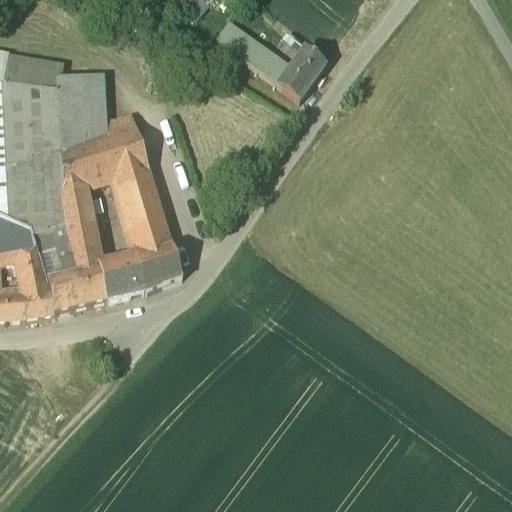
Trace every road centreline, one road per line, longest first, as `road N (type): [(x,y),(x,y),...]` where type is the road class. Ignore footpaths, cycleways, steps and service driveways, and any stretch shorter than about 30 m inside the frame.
road 1 (residential): [(404,0),(182,311),(41,345),(0,342)]
road 2 (track): [(182,311),(16,511)]
